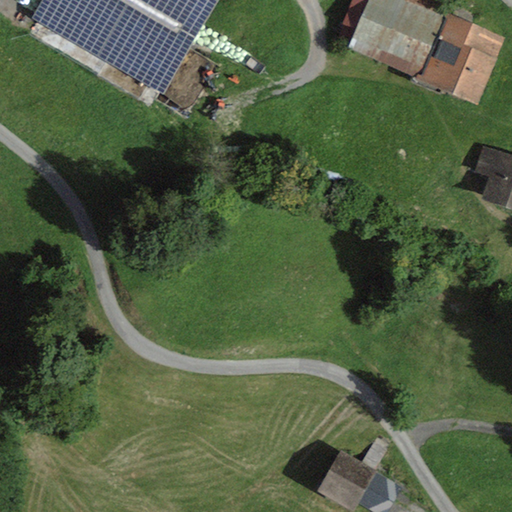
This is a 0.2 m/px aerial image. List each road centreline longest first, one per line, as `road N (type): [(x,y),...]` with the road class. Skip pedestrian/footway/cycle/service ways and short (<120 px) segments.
road 1 (track): [(449,511),(375,399),(351,379),(300,364),(209,369),(147,349),(127,333),(113,315),(76,208),(37,161),(0,133)]
road 2 (track): [(224,105),(312,69),(318,24),(305,0)]
